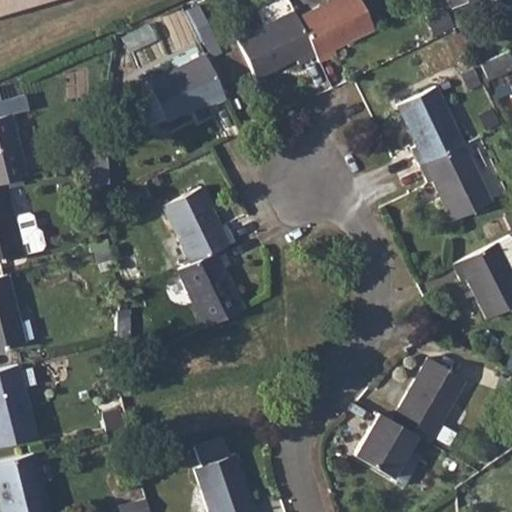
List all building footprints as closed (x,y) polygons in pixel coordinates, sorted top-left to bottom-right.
[(0,0),(0,10),(34,0),(0,0)] [(358,0),(330,0),(295,16),(314,55),(316,61),(334,53),(331,48),(372,29),(358,0)] [(295,16),(293,11),(235,39),(253,78),(294,59),(296,64),(314,55),(295,16)] [(511,63),(504,48),(476,61),(478,67),(484,78),(511,65),(511,63)] [(203,53),(145,81),(158,109),(164,121),(204,101),(207,107),(224,98),(203,53)] [(158,109),(145,81),(137,85),(150,113),(158,109)] [(409,147),(417,164),(461,143),(433,85),(395,104),(414,144),(409,147)] [(0,180),(6,179),(28,174),(13,112),(0,114),(0,180)] [(461,143),(417,164),(425,181),(430,179),(433,184),(450,219),(488,200),(461,143)] [(107,155),(89,159),(91,187),(109,186),(107,155)] [(0,180),(0,258),(25,253),(24,251),(15,215),(6,179),(0,180)] [(160,205),(187,262),(220,246),(231,241),(224,225),(219,227),(199,186),(160,205)] [(15,215),(24,251),(42,246),(45,242),(41,229),(37,227),(34,214),(30,211),(15,215)] [(511,240),(508,233),(495,240),(508,266),(511,264),(511,240)] [(495,240),(451,262),(459,279),(464,276),(483,316),(511,301),(511,275),(508,266),(495,240)] [(187,262),(175,268),(203,326),(242,307),(222,266),(227,263),(220,246),(187,262)] [(10,272),(0,274),(0,346),(25,340),(10,272)] [(130,310),(114,309),(114,337),(129,337),(130,310)] [(426,355),(390,418),(413,432),(427,440),(463,377),(426,355)] [(18,363),(0,367),(0,442),(34,434),(28,408),(22,402),(20,391),(23,384),(18,363)] [(390,418),(377,411),(352,453),(389,475),(406,444),(413,432),(390,418)] [(427,440),(413,432),(406,444),(421,452),(428,441),(427,440)] [(406,444),(389,475),(404,484),(421,452),(406,444)] [(32,450),(0,457),(0,507),(1,511),(44,511),(47,511),(32,450)] [(252,511),(234,452),(193,466),(207,511),(252,511)] [(148,511),(145,496),(120,503),(122,511),(148,511)]
